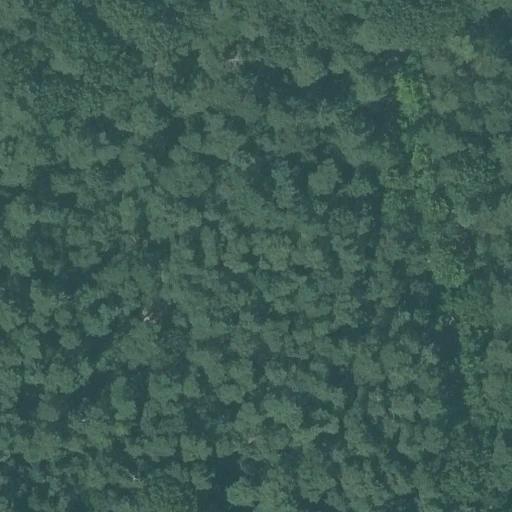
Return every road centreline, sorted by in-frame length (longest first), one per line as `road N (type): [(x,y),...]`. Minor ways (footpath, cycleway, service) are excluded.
road 1 (unknown): [(511,463),(281,444),(198,426),(61,363),(0,358)]
road 2 (track): [(410,0),(396,85),(399,133),(452,347),(471,511)]
